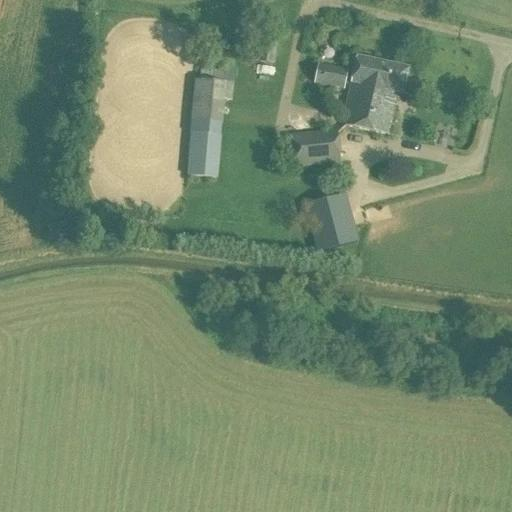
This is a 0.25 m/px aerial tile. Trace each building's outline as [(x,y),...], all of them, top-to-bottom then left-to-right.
[(273,65),(277,42),(252,37),(248,60),(273,65)] [(357,60),(346,110),(356,112),(357,104),(368,106),(370,96),(394,101),(396,93),(402,94),(407,71),(357,60)] [(199,64),(197,80),(226,83),(224,100),(231,101),(235,67),(199,64)] [(344,91),(347,72),(317,66),(314,85),(344,91)] [(224,100),(226,83),(194,80),(189,135),(190,135),(186,177),(217,180),(224,100)] [(356,112),(346,110),(343,125),(387,135),(394,101),(370,96),(368,106),(357,104),(356,112)] [(290,169),(340,164),(336,130),(286,135),(290,169)] [(317,254),(358,243),(345,195),(304,206),(317,254)]
